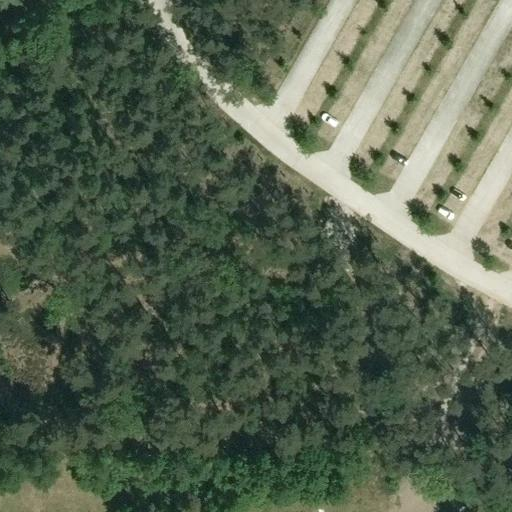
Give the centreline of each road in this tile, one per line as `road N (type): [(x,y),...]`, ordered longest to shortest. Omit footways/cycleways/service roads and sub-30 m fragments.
road 1 (unclassified): [(71,26),(114,126),(143,156),(307,227),(406,322),(463,359),(511,377)]
road 2 (track): [(416,442),(162,432),(0,443)]
road 3 (track): [(439,511),(419,497),(413,472),(423,410),(475,375),(475,332),(500,282)]
